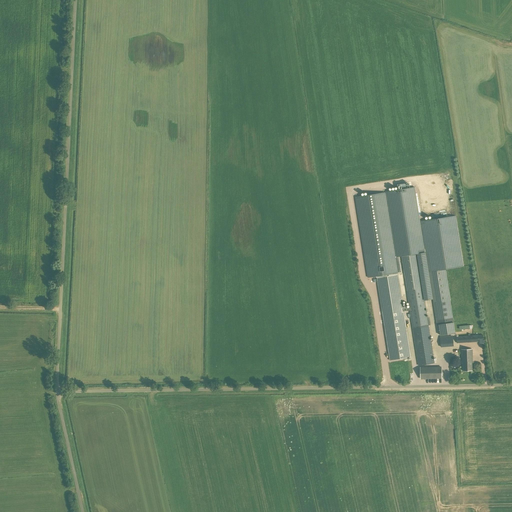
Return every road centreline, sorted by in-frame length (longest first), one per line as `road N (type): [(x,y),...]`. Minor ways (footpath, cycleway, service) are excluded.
road 1 (unclassified): [(55,391),(511,384)]
road 2 (unclassified): [(55,391),(72,0)]
road 3 (unclassified): [(82,511),(55,391)]
